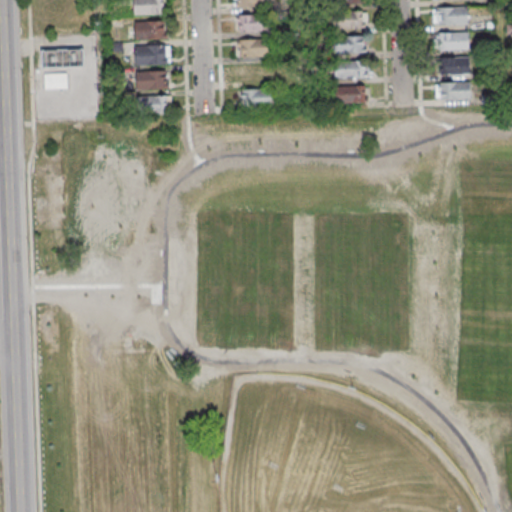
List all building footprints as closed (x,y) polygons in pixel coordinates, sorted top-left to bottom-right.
[(132,0),(132,14),(167,14),(166,0),(132,0)] [(240,0),(269,0),(270,8),(241,9),(240,0)] [(437,8),(469,7),(470,25),(437,26),(437,8)] [(365,11),(334,11),(334,29),(365,29),(365,11)] [(241,15),(270,14),(270,33),(241,33),(241,15)] [(165,38),(165,20),(134,20),(134,38),(165,38)] [(437,34),(470,33),(470,50),(438,51),(437,34)] [(365,36),(335,36),(335,55),(365,55),(365,36)] [(242,40),(271,39),(271,58),(242,59),(242,40)] [(169,45),(134,45),(134,63),(169,63),(169,45)] [(83,66),(83,49),(39,49),(39,66),(83,66)] [(439,58),(471,57),(472,75),(439,76),(439,58)] [(365,78),(365,61),(334,61),(334,78),(365,78)] [(270,82),(270,63),(239,63),(239,82),(270,82)] [(135,89),(167,89),(167,70),(135,70),(135,89)] [(67,72),(44,72),(44,88),(67,88),(67,72)] [(439,83),(472,82),(472,100),(440,101),(439,83)] [(335,86),(335,103),(366,103),(366,86),(335,86)] [(243,90),(273,89),(273,107),(244,108),(243,90)] [(171,113),(171,95),(140,95),(140,113),(171,113)]
